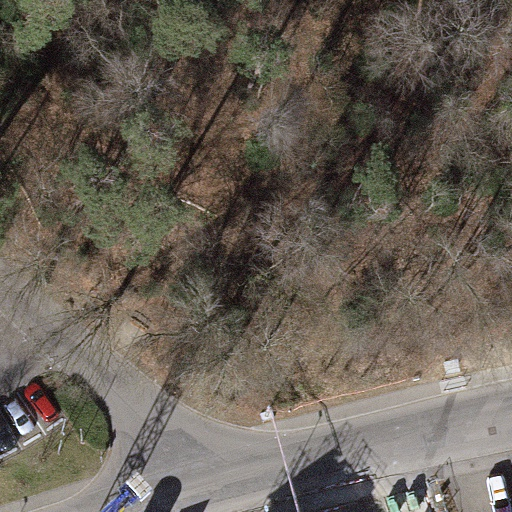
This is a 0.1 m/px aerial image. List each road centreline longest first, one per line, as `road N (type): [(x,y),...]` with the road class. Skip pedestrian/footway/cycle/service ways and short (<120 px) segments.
road 1 (unclassified): [(222,471),(0,275)]
road 2 (unclassified): [(511,415),(222,471)]
